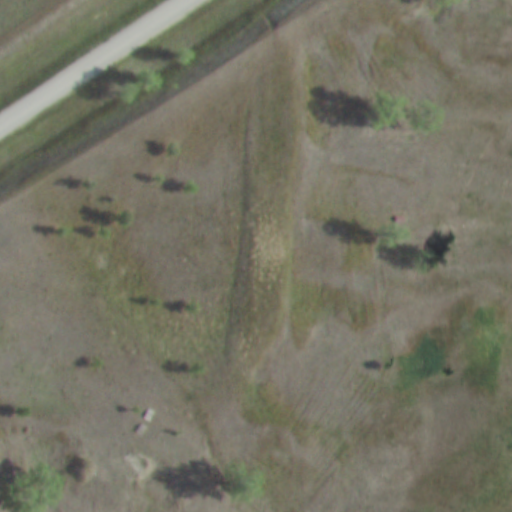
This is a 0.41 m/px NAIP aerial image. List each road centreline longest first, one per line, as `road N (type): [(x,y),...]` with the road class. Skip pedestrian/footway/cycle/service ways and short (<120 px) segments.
road 1 (track): [(121,511),(77,411),(0,297)]
road 2 (tertiary): [(0,121),(179,0)]
